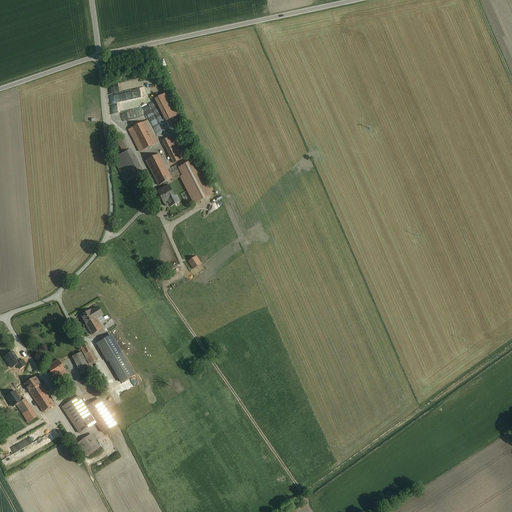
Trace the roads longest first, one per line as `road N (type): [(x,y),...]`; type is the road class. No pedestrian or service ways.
road 1 (track): [(152,200),(181,264),(164,291),(312,511)]
road 2 (unclassified): [(99,54),(106,235),(57,295),(0,318)]
road 3 (unclassified): [(358,0),(99,54)]
road 4 (track): [(56,400),(110,511)]
